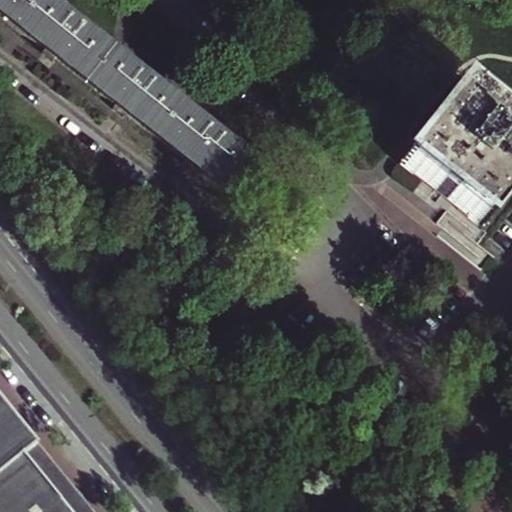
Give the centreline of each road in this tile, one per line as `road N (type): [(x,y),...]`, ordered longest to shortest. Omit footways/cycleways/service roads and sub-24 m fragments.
road 1 (primary): [(220,511),(0,243)]
road 2 (residential): [(183,0),(361,213)]
road 3 (primary): [(0,326),(152,511)]
